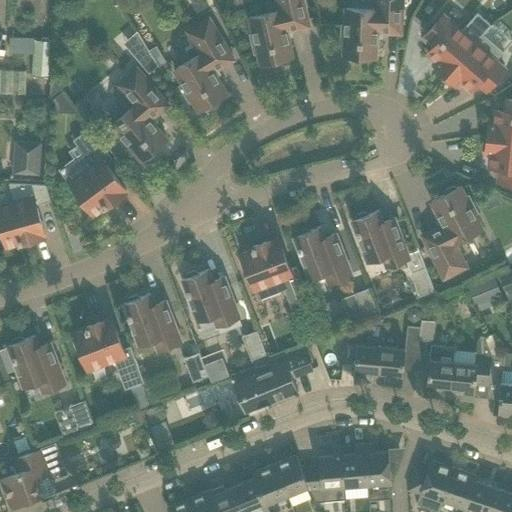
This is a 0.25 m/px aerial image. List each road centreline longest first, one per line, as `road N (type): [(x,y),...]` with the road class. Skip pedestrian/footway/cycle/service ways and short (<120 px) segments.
road 1 (residential): [(186,224),(243,144),(275,127),(318,111),(369,106),(388,115),(395,143),(375,166),(250,197)]
road 2 (residential): [(142,478),(345,408),(376,409),(511,453)]
road 3 (residential): [(186,224),(122,259),(0,302)]
